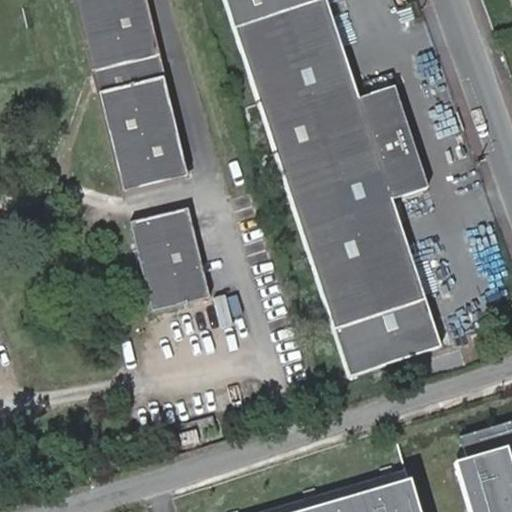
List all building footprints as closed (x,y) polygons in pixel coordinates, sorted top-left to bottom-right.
[(145,0),(74,0),(93,74),(160,58),(145,0)] [(223,0),(233,30),(332,331),(347,379),(437,350),(422,302),(389,203),(425,191),(391,89),(356,101),(323,1),(322,0),(223,0)] [(164,76),(160,58),(93,74),(97,92),(164,76)] [(164,76),(97,92),(121,191),(187,175),(164,76)] [(188,210),(130,224),(150,308),(207,294),(188,210)] [(260,511),(511,511),(511,423),(458,439),(462,453),(260,511)] [(185,447),(189,449),(193,449),(197,447),(199,443),(199,439),(196,436),(193,434),(189,434),(185,436),(183,439),(183,444),(185,447)]
